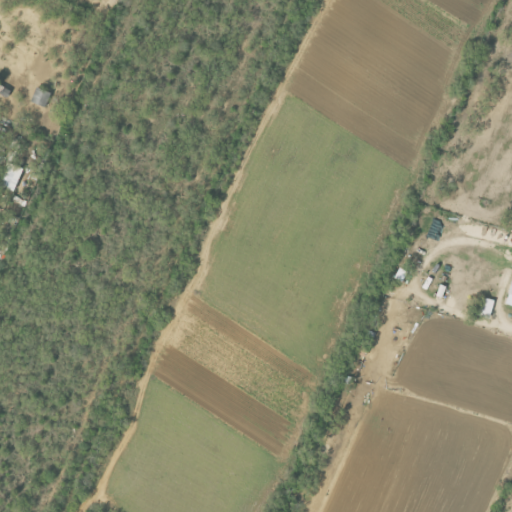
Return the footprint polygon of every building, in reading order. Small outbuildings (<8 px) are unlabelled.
[(13,90),(0,83),(0,93),(9,98),(13,90)] [(47,107),(53,93),(38,87),(32,102),(47,107)] [(1,186),(16,192),(24,169),(10,163),(1,186)] [(410,272),(401,268),(397,278),(405,282),(410,272)] [(496,301),(484,298),(479,317),(492,320),(496,301)]
